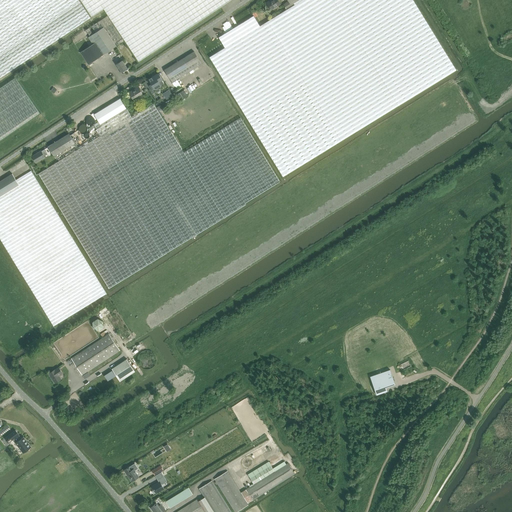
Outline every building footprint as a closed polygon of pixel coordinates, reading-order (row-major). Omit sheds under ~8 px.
[(0,0),(0,78),(91,18),(78,0),(0,0)] [(81,0),(92,16),(104,8),(109,15),(101,20),(96,23),(91,26),(95,33),(104,27),(115,45),(116,46),(125,40),(139,61),(192,26),(221,6),(230,0),(81,0)] [(267,22),(266,23),(340,141),(341,141),(456,70),(456,69),(413,0),(298,0),(291,5),(292,7),(287,10),(267,22)] [(271,10),(280,4),(277,0),(272,0),(271,1),(271,0),(267,3),(271,10)] [(292,7),(291,5),(288,1),(283,4),(287,10),(292,7)] [(225,47),(210,57),(212,61),(283,176),(340,141),(266,23),(260,26),(258,23),(255,18),(254,16),(219,37),(225,47)] [(85,49),(80,52),(88,64),(93,61),(116,46),(115,45),(104,27),(95,33),(93,34),(88,37),(93,44),(85,49)] [(172,82),(202,64),(194,51),(165,70),(172,82)] [(119,62),(117,64),(122,72),(128,68),(122,60),(122,61),(121,59),(118,60),(119,62)] [(159,73),(149,79),(152,84),(150,85),(153,90),(155,89),(161,85),(163,84),(161,81),(163,80),(159,73)] [(0,140),(40,113),(16,78),(0,88),(0,140)] [(139,98),(143,95),(142,93),(139,87),(129,93),(133,98),(137,96),(139,98)] [(101,125),(99,121),(95,124),(102,135),(39,173),(109,288),(167,253),(246,205),(245,203),(280,182),(241,117),(184,152),(150,98),(146,100),(150,106),(132,117),(127,108),(101,125)] [(95,114),(99,121),(101,125),(127,108),(120,98),(95,114)] [(54,157),(75,144),(69,133),(48,146),(54,157)] [(44,155),(47,154),(44,150),(42,152),(41,151),(32,156),(36,163),(45,157),(44,155)] [(19,185),(0,196),(0,238),(54,326),(107,294),(31,171),(16,180),(19,185)] [(0,196),(19,185),(16,180),(12,174),(0,181),(0,196)] [(83,375),(120,350),(109,334),(71,359),(83,375)] [(127,358),(112,368),(120,381),(135,371),(127,358)] [(55,383),(62,379),(59,376),(63,373),(59,367),(55,369),(49,373),(55,383)] [(112,370),(104,376),(108,381),(116,376),(112,370)] [(390,370),(371,376),(377,394),(387,391),(386,387),(395,384),(390,370)] [(5,438),(9,443),(15,438),(18,441),(16,443),(23,453),(31,447),(23,437),(21,438),(19,435),(16,430),(5,438)] [(254,484),(246,489),(253,500),(295,474),(288,463),(286,464),(285,461),(273,469),(271,466),(268,461),(248,474),(250,478),(254,484)] [(135,463),(124,470),(125,471),(128,476),(129,475),(133,481),(139,477),(135,471),(138,469),(135,463)] [(161,465),(152,470),(155,475),(164,470),(161,465)] [(235,511),(236,511),(249,505),(228,471),(214,479),(235,511)] [(152,486),(151,487),(153,490),(154,490),(156,494),(165,489),(162,484),(167,481),(161,472),(155,476),(159,481),(152,486)] [(199,489),(204,497),(213,511),(232,511),(212,481),(199,489)] [(170,508),(193,494),(189,488),(166,502),(170,508)] [(213,511),(204,497),(199,501),(205,511),(213,511)] [(177,511),(205,511),(199,501),(198,499),(177,511)] [(165,511),(167,511),(164,508),(165,508),(161,504),(159,506),(157,503),(151,508),(154,511),(165,511)]
